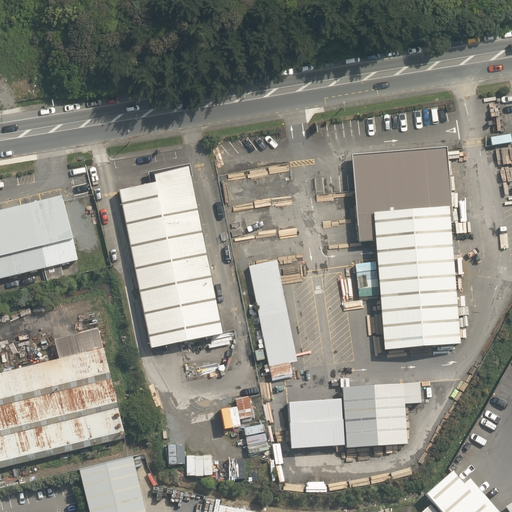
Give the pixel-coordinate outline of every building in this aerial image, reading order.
[(445,148),(351,156),(358,244),(374,243),(383,351),(459,345),(448,224),(451,224),(445,148)] [(221,335),(187,166),(147,174),(149,185),(119,191),(151,349),(221,335)] [(61,195),(0,209),(0,277),(43,267),(47,281),(63,277),(60,263),(77,259),(61,195)] [(251,231),(229,236),(232,248),(254,243),(251,231)] [(247,267),(270,378),(292,374),(289,364),(297,362),(276,261),(247,267)] [(99,330),(52,341),(55,358),(102,347),(99,330)] [(0,470),(124,439),(102,349),(0,374),(0,470)] [(342,391),(286,395),(288,450),(341,447),(344,450),(407,445),(404,405),(420,403),(418,382),(341,388),(342,391)] [(235,399),(238,421),(251,418),(247,397),(235,399)] [(127,417),(124,408),(117,410),(120,419),(127,417)] [(263,422),(239,427),(244,455),(268,451),(263,422)] [(143,453),(132,456),(139,485),(150,482),(143,453)] [(144,511),(131,458),(78,471),(87,511),(144,511)] [(440,511),(497,511),(468,478),(462,483),(451,470),(424,493),(440,511)] [(511,511),(511,500),(503,507),(507,511),(511,511)]
